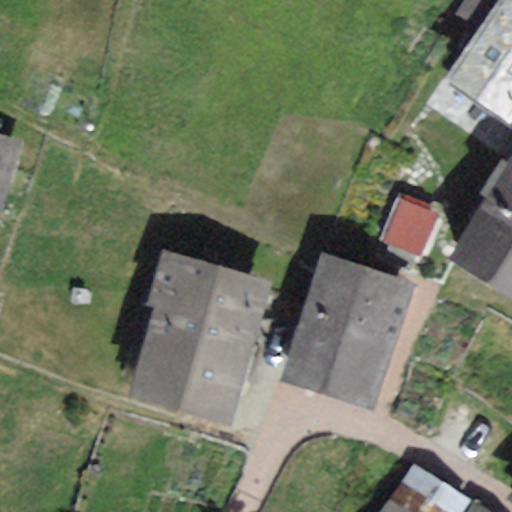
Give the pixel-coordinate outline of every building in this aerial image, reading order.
[(511,2),(508,0),(474,0),(469,8),(493,23),(457,77),(511,114),(511,2)] [(0,192),(14,140),(0,136),(0,192)] [(511,166),(459,259),(511,289),(511,166)] [(432,212),(400,199),(385,238),(417,250),(432,212)] [(407,282),(329,258),(293,377),(371,401),(407,282)] [(263,282),(174,259),(138,394),(227,417),(245,347),(263,282)] [(453,511),(460,502),(413,470),(398,493),(385,511),(453,511)]
